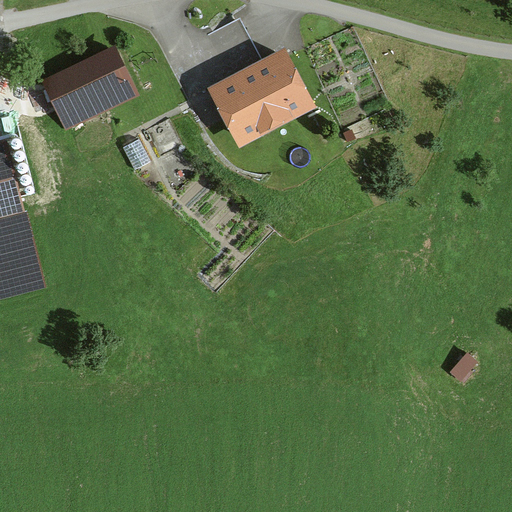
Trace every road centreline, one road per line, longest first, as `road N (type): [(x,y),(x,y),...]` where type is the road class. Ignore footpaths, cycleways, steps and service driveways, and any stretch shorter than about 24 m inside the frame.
road 1 (track): [(511,51),(292,0)]
road 2 (track): [(128,0),(0,25)]
